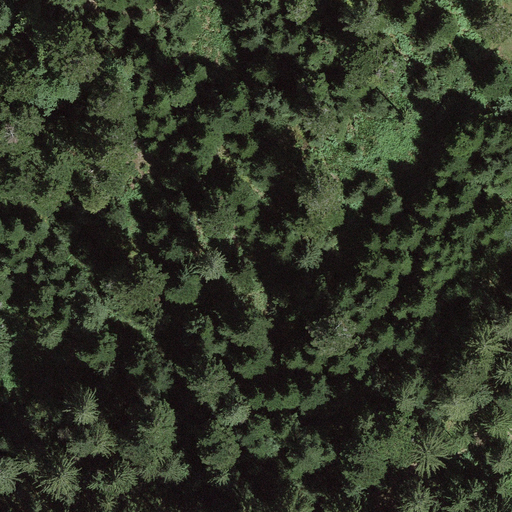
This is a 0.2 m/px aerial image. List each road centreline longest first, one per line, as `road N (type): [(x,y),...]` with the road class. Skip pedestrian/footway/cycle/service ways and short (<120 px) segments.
road 1 (track): [(511,10),(400,205),(320,259),(162,321),(98,325),(0,310)]
road 2 (track): [(151,511),(177,316)]
